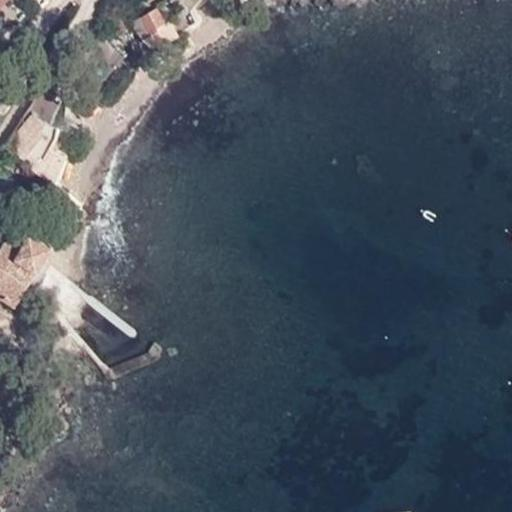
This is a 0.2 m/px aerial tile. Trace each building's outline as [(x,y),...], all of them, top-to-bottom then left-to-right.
[(158,7),(129,22),(153,57),(181,37),(158,7)] [(99,36),(71,67),(80,75),(88,66),(91,69),(112,47),(99,36)] [(89,102),(99,93),(88,85),(80,93),(89,102)] [(91,111),(86,106),(77,96),(68,104),(82,118),(91,111)] [(43,127),(47,122),(34,111),(11,141),(28,154),(46,129),(43,127)] [(38,168),(52,179),(65,149),(49,142),(38,168)] [(0,293),(17,303),(53,242),(36,231),(26,247),(10,237),(0,253),(0,293)]
